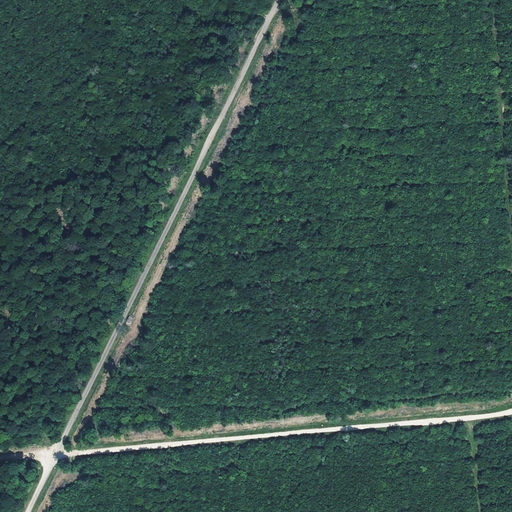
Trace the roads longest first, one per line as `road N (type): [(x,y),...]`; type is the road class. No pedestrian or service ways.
road 1 (unclassified): [(279,0),(28,511)]
road 2 (track): [(0,455),(470,419)]
